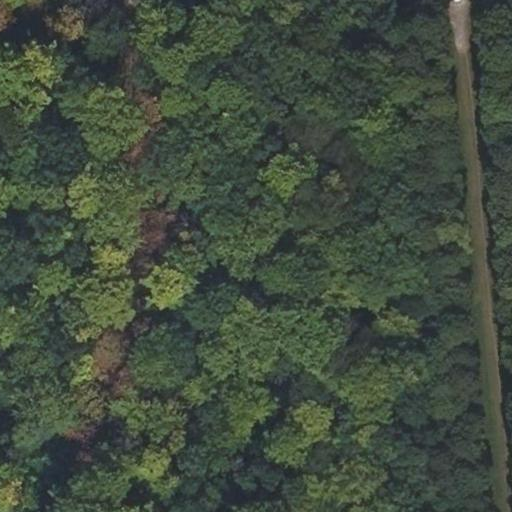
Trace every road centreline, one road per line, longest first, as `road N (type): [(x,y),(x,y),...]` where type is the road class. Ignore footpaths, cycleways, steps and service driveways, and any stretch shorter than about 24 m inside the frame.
road 1 (track): [(122,0),(164,109),(173,245),(157,319),(117,414),(54,511)]
road 2 (track): [(430,0),(461,511)]
road 3 (track): [(496,0),(511,150)]
